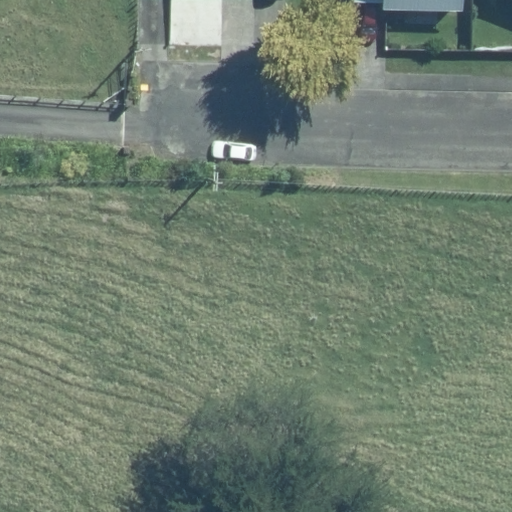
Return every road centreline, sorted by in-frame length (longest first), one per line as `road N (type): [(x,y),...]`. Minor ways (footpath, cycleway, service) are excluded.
road 1 (residential): [(184,119),(511,124)]
road 2 (unknown): [(221,120),(183,140),(140,149),(0,148)]
